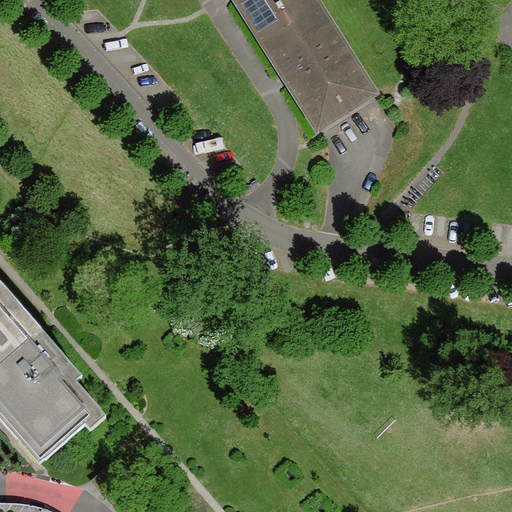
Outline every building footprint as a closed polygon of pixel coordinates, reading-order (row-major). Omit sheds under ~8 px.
[(317,1),(316,0),(235,0),(260,38),(317,1)] [(378,96),(317,1),(260,38),(318,133),(378,96)] [(0,288),(0,369),(43,333),(2,287),(0,288)] [(83,379),(43,333),(0,369),(0,408),(47,462),(86,427),(91,432),(107,418),(77,385),(83,379)] [(120,511),(140,495),(113,464),(92,482),(118,511),(120,511)]
